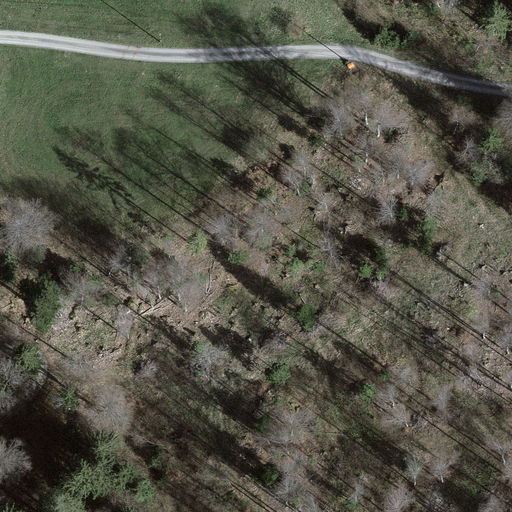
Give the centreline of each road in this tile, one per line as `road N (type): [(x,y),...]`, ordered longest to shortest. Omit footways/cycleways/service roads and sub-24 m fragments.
road 1 (track): [(511,88),(379,62),(0,43)]
road 2 (track): [(0,334),(27,344),(44,365),(34,396),(0,426)]
